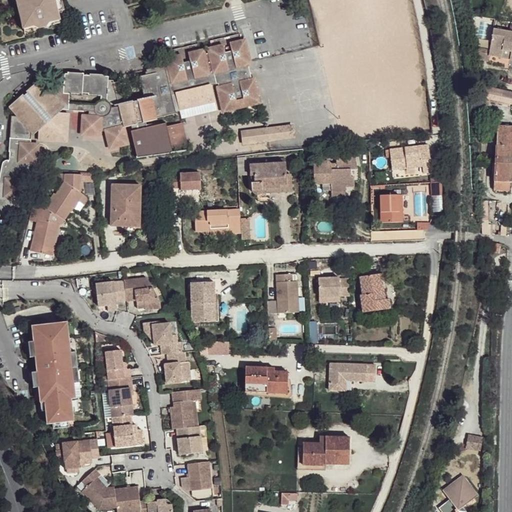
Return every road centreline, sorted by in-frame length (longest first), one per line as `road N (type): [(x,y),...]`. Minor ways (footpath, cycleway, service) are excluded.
road 1 (residential): [(280,0),(0,69)]
road 2 (tertiary): [(506,511),(511,318)]
road 3 (track): [(434,134),(432,74),(416,0)]
